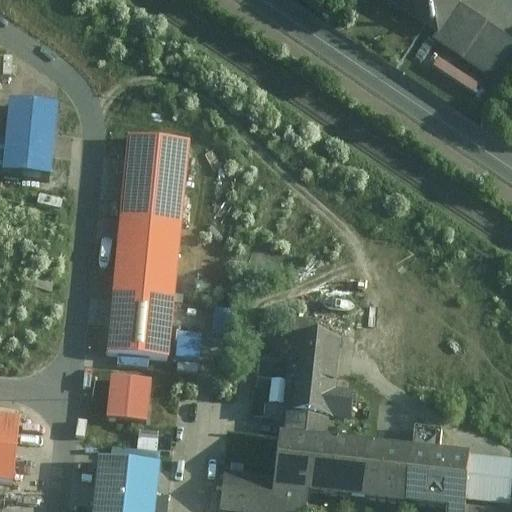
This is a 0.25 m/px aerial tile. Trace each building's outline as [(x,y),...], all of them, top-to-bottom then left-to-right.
[(387,0),(396,5),(439,34),(460,2),(461,0),(387,0)] [(511,36),(460,2),(439,34),(435,40),(493,79),(511,50),(511,36)] [(59,101),(12,97),(5,168),(52,172),(59,101)] [(134,140),(110,360),(176,367),(199,147),(134,140)] [(214,301),(215,275),(188,274),(187,300),(214,301)] [(219,308),(217,330),(236,332),(238,309),(219,308)] [(182,361),(205,361),(205,335),(182,335),(182,361)] [(282,433),(328,438),(330,419),(349,421),(352,391),(334,389),(339,341),(293,336),(282,433)] [(105,419),(143,422),(146,382),(108,379),(105,419)] [(23,424),(0,422),(0,482),(18,484),(23,424)] [(421,426),(418,446),(446,449),(449,430),(421,426)] [(511,457),(328,438),(282,433),(277,432),(272,477),(222,472),(217,511),(305,511),(307,495),(361,500),(448,510),(447,511),(509,511),(511,488),(511,457)] [(154,511),(158,473),(95,467),(91,511),(154,511)]
